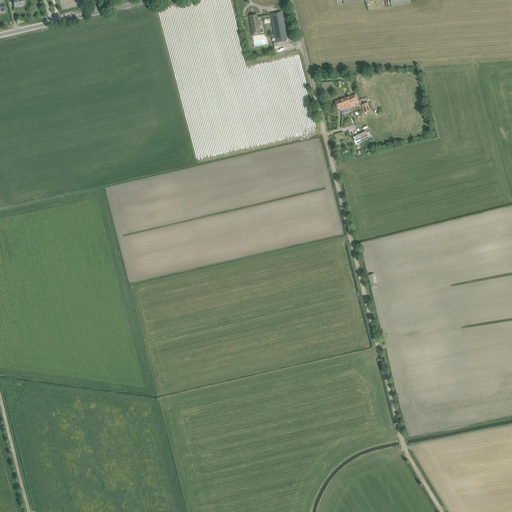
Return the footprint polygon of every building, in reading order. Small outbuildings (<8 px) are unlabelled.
[(272,22),(274,32),(276,43),(287,41),(282,12),(278,12),(279,20),(272,22)] [(249,16),(253,37),(261,35),(257,15),(249,16)] [(359,103),(356,95),(335,102),(337,108),(339,107),(340,111),(355,106),(355,104),(359,103)] [(367,104),(362,106),(364,113),(370,111),(367,104)] [(370,138),(366,131),(353,138),(356,145),(370,138)] [(368,276),(370,285),(377,284),(375,274),(368,276)]
